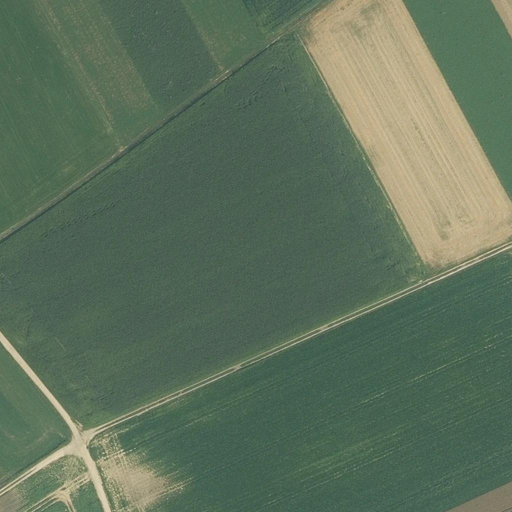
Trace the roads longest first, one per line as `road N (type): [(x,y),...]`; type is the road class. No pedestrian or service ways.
road 1 (track): [(80,438),(511,249)]
road 2 (track): [(0,252),(332,0)]
road 3 (track): [(80,438),(0,332)]
